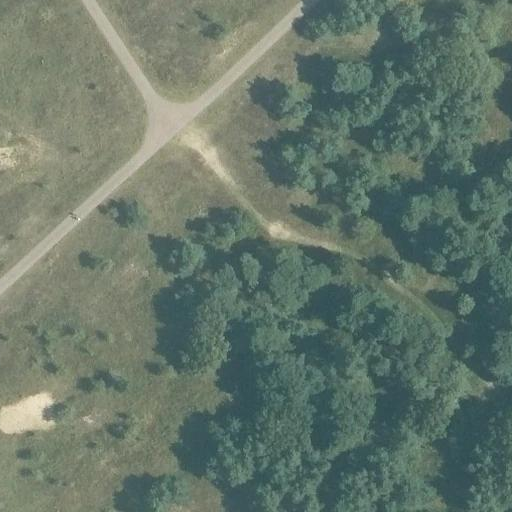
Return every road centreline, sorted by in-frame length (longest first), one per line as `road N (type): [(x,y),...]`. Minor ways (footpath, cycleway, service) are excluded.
road 1 (track): [(0,287),(310,0)]
road 2 (track): [(87,0),(173,128)]
